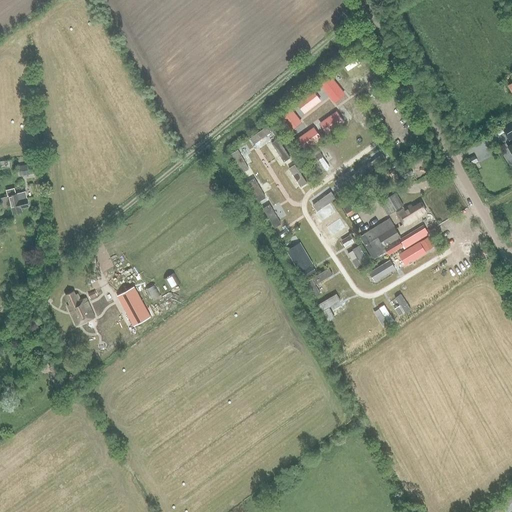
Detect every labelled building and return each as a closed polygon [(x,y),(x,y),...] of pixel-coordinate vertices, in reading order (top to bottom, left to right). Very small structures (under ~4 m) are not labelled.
[(334,102),(344,94),(331,77),(321,85),(334,102)] [(296,103),(304,113),(320,101),(312,91),(296,103)] [(300,123),(288,108),(278,116),(290,131),(300,123)] [(344,122),(337,112),(321,123),(328,133),(344,122)] [(367,140),(373,135),(366,125),(361,119),(345,131),(350,137),(359,130),(367,140)] [(511,120),(502,126),(510,140),(511,138),(511,144),(508,147),(511,154),(511,120)] [(320,138),(313,129),(297,140),(304,150),(320,138)] [(344,131),(326,143),(330,150),(349,138),(344,131)] [(266,141),(262,134),(255,138),(260,145),(266,141)] [(226,156),(231,163),(251,150),(247,143),(226,156)] [(308,158),(319,174),(325,170),(318,160),(323,157),(319,150),(308,158)] [(267,156),(272,163),(278,159),(274,152),(267,156)] [(368,173),(386,160),(382,154),(364,167),(368,173)] [(471,166),(478,162),(474,156),(468,160),(471,166)] [(238,175),(243,181),(263,169),(259,162),(238,175)] [(34,174),(32,164),(18,166),(19,176),(34,174)] [(281,178),(285,185),(292,180),(288,174),(281,178)] [(331,176),(326,181),(330,186),(336,182),(331,176)] [(369,181),(362,185),(371,197),(377,193),(369,181)] [(252,196),(257,203),(277,190),(272,183),(252,196)] [(299,183),(291,186),(301,206),(309,202),(299,183)] [(10,206),(11,206),(13,214),(22,212),(21,208),(29,206),(27,199),(24,200),(22,193),(16,194),(14,188),(6,191),(10,206)] [(387,216),(403,206),(395,193),(379,203),(387,216)] [(426,210),(421,202),(412,208),(411,205),(396,214),(404,226),(424,214),(422,212),(426,210)] [(335,212),(330,204),(316,213),(322,221),(335,212)] [(266,218),(271,225),(291,212),(286,205),(266,218)] [(373,259),(387,251),(389,255),(403,246),(400,241),(401,240),(400,239),(399,237),(400,237),(389,218),(363,234),(364,234),(360,237),(373,259)] [(345,227),(339,219),(326,228),(332,236),(345,227)] [(401,240),(400,241),(405,248),(429,234),(423,226),(400,239),(401,240)] [(282,228),(276,233),(280,239),(287,235),(282,228)] [(351,236),(337,245),(343,253),(356,244),(351,236)] [(427,237),(420,242),(425,251),(433,247),(427,237)] [(399,255),(405,265),(426,252),(425,251),(420,242),(399,255)] [(286,251),(299,272),(309,267),(296,245),(286,251)] [(366,258),(360,250),(347,259),(352,267),(366,258)] [(440,269),(444,276),(465,264),(461,257),(440,269)] [(375,282),(396,269),(390,259),(369,273),(375,282)] [(324,261),(317,265),(321,271),(328,267),(324,261)] [(425,264),(437,287),(444,283),(431,261),(425,264)] [(321,293),(316,284),(333,274),(329,267),(306,280),(315,297),(321,293)] [(301,274),(305,280),(312,276),(309,270),(301,274)] [(411,284),(418,296),(434,286),(427,274),(411,284)] [(334,307),(347,300),(337,284),(324,291),(334,307)] [(117,296),(134,326),(150,317),(134,287),(117,296)] [(74,292),(66,296),(70,305),(68,306),(76,326),(94,318),(86,299),(80,301),(77,295),(75,296),(74,292)] [(377,304),(384,317),(401,308),(393,295),(377,304)] [(351,338),(364,330),(355,314),(342,321),(351,338)] [(372,335),(379,332),(370,314),(363,317),(372,335)] [(94,321),(97,335),(119,329),(116,315),(94,321)] [(122,331),(103,339),(107,347),(125,340),(122,331)]
